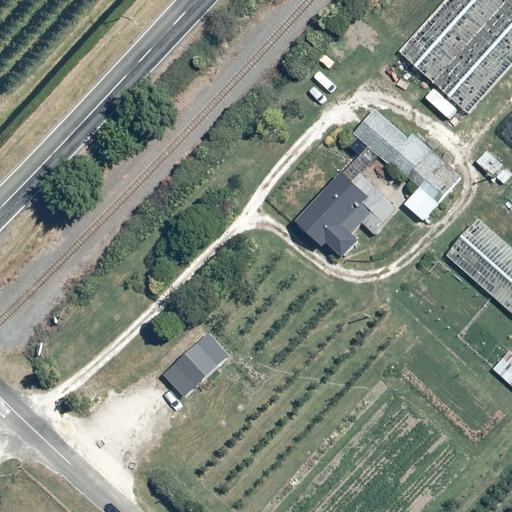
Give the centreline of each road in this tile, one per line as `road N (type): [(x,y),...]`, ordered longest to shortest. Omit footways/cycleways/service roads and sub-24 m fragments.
road 1 (secondary): [(195,0),(0,207)]
road 2 (unclassified): [(0,394),(126,511)]
